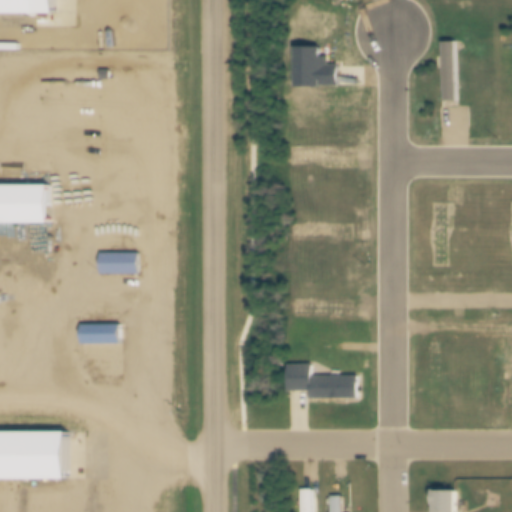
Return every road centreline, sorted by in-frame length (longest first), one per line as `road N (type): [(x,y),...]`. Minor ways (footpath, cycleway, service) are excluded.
road 1 (tertiary): [(213,511),(213,0)]
road 2 (residential): [(389,40),(392,444)]
road 3 (residential): [(511,444),(213,444)]
road 4 (residential): [(511,158),(390,158)]
road 5 (residential): [(511,302),(391,302)]
